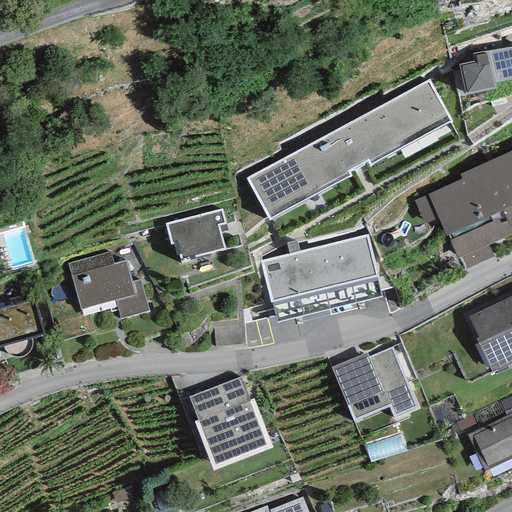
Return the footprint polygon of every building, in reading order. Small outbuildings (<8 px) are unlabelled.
[(511,46),(488,49),(472,54),(473,60),(458,64),(465,95),(496,88),(495,83),(511,79),(511,46)] [(428,79),(248,178),(270,218),(350,174),(347,170),(367,159),(370,164),(450,120),(428,79)] [(511,151),(460,174),(462,179),(414,200),(424,224),(438,218),(457,260),(462,258),(466,269),(494,257),(489,245),(511,234),(511,151)] [(222,209),(165,223),(171,246),(174,245),(179,261),(225,250),(218,226),(225,224),(222,209)] [(367,234),(260,260),(276,323),(383,296),(367,234)] [(110,251),(68,263),(81,309),(115,300),(120,319),(149,311),(140,280),(132,282),(126,261),(114,264),(110,251)] [(511,295),(469,316),(479,337),(477,338),(493,371),(511,362),(511,295)] [(34,300),(0,308),(0,347),(4,347),(32,339),(44,336),(34,300)] [(32,343),(32,339),(4,347),(5,350),(7,353),(9,355),(13,357),(16,358),(20,358),(23,357),(26,355),(29,353),(31,350),(32,346),(32,343)] [(367,352),(331,367),(355,422),(390,407),(394,418),(418,408),(392,347),(369,357),(367,352)] [(241,377),(189,397),(215,465),(267,445),(241,377)] [(511,413),(467,435),(485,471),(511,458),(511,413)] [(267,506),(250,511),(307,511),(302,497),(269,510),(267,506)]
